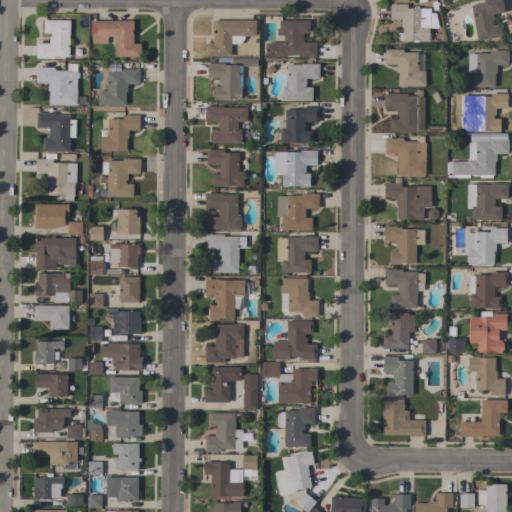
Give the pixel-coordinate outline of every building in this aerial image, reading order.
[(502,0),(504,12),(492,14),(493,21),(491,21),(492,25),(500,23),(502,36),(477,41),(472,14),(467,15),(465,8),(470,7),(470,5),(484,3),(483,0),(502,0)] [(430,28),(428,28),(428,33),(430,33),(430,39),(428,39),(428,41),(418,41),(418,42),(413,42),(413,40),(402,40),(402,27),(401,27),(401,19),(391,19),(391,21),(389,21),(389,4),(406,4),(406,8),(413,8),(413,6),(418,7),(418,8),(430,8),(430,28)] [(69,57),(53,57),(53,58),(36,58),(36,43),(49,43),(49,37),(50,37),(51,33),(43,33),(43,20),(69,20),(69,57)] [(114,21),(114,20),(133,20),(133,44),(140,44),(140,57),(114,57),(114,37),(107,37),(107,44),(92,43),(92,36),(91,36),(91,21),(114,21)] [(255,20),(255,36),(230,36),(230,56),(205,56),(205,43),(212,43),(212,20),(255,20)] [(309,20),(309,33),(303,33),(303,42),(316,42),(316,57),(298,57),(298,55),(286,55),(286,57),(265,57),(264,43),(269,43),(269,42),(283,42),(283,35),(276,35),(276,28),(279,28),(279,21),(309,20)] [(424,86),(397,86),(397,72),(396,72),(396,64),(384,64),(384,49),(402,49),(402,50),(403,50),(402,52),(417,52),(417,54),(424,54),(423,71),(425,71),(424,86)] [(496,65),(496,73),(495,73),(494,87),(467,87),(467,54),(475,54),(475,53),(489,53),(489,51),(490,51),(490,50),(508,50),(508,65),(496,65)] [(224,63),(224,65),(232,65),(232,58),(257,58),(257,66),(239,66),(239,86),(241,86),(241,100),(236,100),(236,99),(223,99),(223,100),(213,100),(213,86),(220,86),(220,85),(218,85),(218,78),(208,78),(208,82),(207,82),(207,63),(224,63)] [(282,100),(282,87),(286,87),(286,65),(301,65),(301,64),(319,64),(319,79),(305,79),(305,86),(304,86),(304,87),(312,87),(312,100),(282,100)] [(54,67),(54,69),(55,69),(55,70),(68,71),(69,67),(75,67),(75,72),(76,72),(76,73),(78,73),(78,78),(76,78),(76,105),(48,105),(49,90),(47,90),(47,83),(36,82),(36,67),(54,67)] [(120,72),(120,70),(121,70),(121,69),(139,69),(138,84),(127,84),(127,92),(125,92),(125,105),(98,105),(98,90),(106,90),(106,72),(107,72),(120,72)] [(423,131),(416,131),(416,132),(390,132),(390,119),(397,119),(397,115),(396,115),(396,109),(383,109),(383,94),(407,94),(407,96),(414,96),(414,90),(422,90),(422,97),(423,97),(423,131)] [(507,111),(505,111),(505,108),(495,108),(495,118),(500,118),(500,132),(493,132),(493,131),(475,131),(475,96),(490,96),(490,93),(507,93),(507,111)] [(222,106),(222,108),(246,107),(246,121),(237,122),(237,129),(240,129),(241,143),(211,143),(211,130),(218,130),(218,128),(218,121),(204,121),(204,107),(222,106)] [(280,128),(284,128),(284,110),(299,110),(299,107),(317,107),(317,122),(304,122),(304,131),(310,131),(310,144),(302,144),(302,143),(287,143),(280,143),(280,128)] [(54,113),(54,115),(69,115),(69,120),(74,120),(74,138),(69,138),(68,151),(42,151),(43,138),(50,138),(50,134),(48,134),(48,128),(36,128),(36,113),(54,113)] [(139,115),(139,130),(128,130),(128,138),(126,138),(126,151),(110,151),(110,152),(100,152),(100,137),(107,137),(107,119),(122,119),(122,115),(139,115)] [(507,153),(496,153),(496,161),(494,161),(494,175),(451,174),(452,161),(466,161),(466,159),(467,159),(468,142),(474,142),(474,141),(489,141),(489,140),(490,140),(490,133),(506,134),(506,138),(507,138),(507,153)] [(424,176),(397,175),(397,161),(396,161),(396,153),(384,153),(384,138),(402,138),(402,140),(403,140),(403,141),(415,141),(415,136),(423,136),(423,143),(425,143),(424,176)] [(206,150),(223,150),(223,153),(239,153),(239,171),(243,171),(243,187),(235,187),(235,186),(220,186),(212,186),(212,174),(218,174),(218,165),(205,165),(206,150)] [(275,152),(299,152),(299,150),(316,150),(316,170),(314,170),(314,165),(304,165),(304,173),(309,174),(309,186),(281,186),(281,175),(275,175),(275,152)] [(140,159),(139,174),(127,173),(127,180),(125,180),(125,184),(133,184),(132,197),(106,196),(107,174),(101,174),(101,162),(107,162),(107,160),(122,161),(122,158),(140,159)] [(52,159),(52,163),(76,163),(75,184),(74,184),(73,196),(72,196),(72,201),(64,201),(64,195),(47,195),(48,181),(46,181),(46,174),(35,174),(35,159),(52,159)] [(430,207),(422,207),(422,220),(412,220),(412,219),(396,219),(396,206),(394,206),(394,198),(385,198),(385,199),(384,199),(384,183),(394,182),(394,177),(400,177),(400,183),(401,183),(401,187),(430,186),(430,207)] [(507,183),(507,198),(494,198),(494,205),(493,205),(493,206),(500,206),(500,220),(471,220),(471,208),(466,208),(466,184),(490,184),(490,183),(507,183)] [(222,193),(222,194),(236,194),(237,216),(240,216),(240,229),(211,230),(211,216),(218,216),(218,215),(217,215),(217,208),(204,208),(204,193),(222,193)] [(318,193),(318,209),(304,208),(304,217),(311,217),(311,230),(280,230),(280,217),(275,217),(276,196),(286,196),(286,195),(300,195),(300,193),(318,193)] [(34,228),(34,204),(68,204),(68,213),(64,213),(64,225),(53,228),(34,228)] [(138,223),(139,223),(139,234),(115,234),(115,223),(116,223),(117,215),(116,215),(116,209),(135,209),(135,210),(139,210),(138,223)] [(81,222),(81,234),(67,234),(67,233),(66,233),(66,223),(67,223),(67,222),(81,222)] [(102,226),(102,240),(89,240),(89,226),(102,226)] [(415,264),(399,264),(399,265),(390,265),(390,251),(396,251),(397,248),(395,248),(395,241),(383,241),(383,226),(400,226),(400,229),(415,229),(415,230),(423,230),(423,245),(415,245),(415,264)] [(506,228),(506,244),(504,244),(504,243),(495,243),(495,251),(493,251),(493,264),(477,264),(477,265),(467,265),(467,252),(465,252),(465,233),(474,233),(474,232),(489,232),(489,228),(506,228)] [(223,235),(223,237),(245,237),(245,248),(238,248),(238,273),(211,273),(211,260),(219,260),(219,256),(217,256),(217,249),(205,249),(205,235),(223,235)] [(50,238),(50,236),(54,236),(54,238),(75,238),(74,265),(60,265),(60,267),(58,268),(55,267),(55,269),(35,268),(35,251),(34,251),(34,237),(50,238)] [(275,260),(275,237),(284,237),(299,237),(299,236),(316,236),(316,251),(303,251),(303,258),(302,258),(302,259),(310,260),(310,273),(280,273),(280,260),(275,260)] [(109,243),(119,243),(119,244),(138,244),(138,248),(139,248),(139,254),(138,254),(138,258),(136,258),(136,269),(129,269),(129,267),(117,267),(117,262),(109,262),(109,243)] [(101,256),(101,263),(103,263),(103,272),(101,272),(101,274),(89,274),(89,256),(101,256)] [(416,308),(390,307),(390,294),(398,294),(398,291),(396,291),(396,285),(383,284),(383,269),(401,270),(401,271),(416,272),(416,273),(424,273),(423,283),(416,283),(416,308)] [(81,302),(67,301),(66,303),(52,302),(53,296),(39,295),(39,296),(34,296),(34,282),(37,282),(37,273),(50,273),(50,272),(69,273),(69,278),(70,278),(69,290),(81,290),(81,302)] [(507,272),(506,287),(493,287),(493,296),(500,296),(500,309),(491,309),(491,308),(477,308),(477,309),(469,309),(469,295),(468,295),(468,275),(474,276),(474,275),(489,275),(489,272),(507,272)] [(138,277),(138,302),(118,302),(118,277),(138,277)] [(306,292),(308,292),(308,300),(317,301),(317,317),(302,317),(302,316),(301,316),(301,312),(280,312),(280,293),(279,293),(279,278),(306,279),(306,292)] [(218,318),(218,319),(208,319),(208,305),(215,306),(215,302),(213,302),(213,296),(204,296),(204,279),(217,279),(217,280),(243,280),(243,296),(234,296),(233,318),(218,318)] [(102,293),(102,308),(88,307),(88,293),(102,293)] [(68,306),(68,329),(49,329),(49,318),(33,318),(33,305),(68,306)] [(117,308),(117,311),(138,311),(138,318),(139,318),(139,334),(119,333),(119,334),(112,334),(112,320),(111,320),(111,315),(107,315),(107,308),(117,308)] [(492,311),(492,313),(507,313),(507,330),(497,330),(497,336),(495,336),(495,340),(502,340),(502,353),(476,353),(476,342),(469,342),(468,318),(476,318),(476,316),(478,316),(478,312),(492,311)] [(382,349),(382,335),(389,335),(389,313),(407,312),(407,315),(413,315),(414,332),(407,332),(408,348),(382,349)] [(311,321),(311,334),(304,334),(304,337),(306,337),(306,344),(316,344),(316,360),(301,360),(301,358),(300,358),(300,356),(288,357),(288,360),(272,360),(272,341),(286,341),(286,321),(311,321)] [(242,325),(242,357),(234,357),(234,358),(224,358),(224,363),(204,362),(204,346),(214,346),(214,338),(215,338),(215,324),(242,325)] [(101,327),(101,341),(88,341),(88,327),(101,327)] [(435,354),(421,354),(421,339),(435,339),(435,354)] [(464,353),(447,353),(447,349),(444,349),(444,341),(447,341),(447,339),(464,339),(464,353)] [(49,342),(49,341),(62,341),(62,349),(53,349),(52,363),(34,363),(34,350),(37,351),(37,341),(49,342)] [(111,363),(111,356),(100,356),(100,343),(119,343),(138,344),(138,357),(141,357),(141,370),(119,370),(119,369),(115,369),(115,363),(111,363)] [(412,372),(412,395),(396,395),(396,396),(387,396),(387,383),(394,383),(394,379),(392,379),(392,373),(384,373),(384,377),(382,377),(382,356),(397,356),(397,360),(411,360),(412,372)] [(468,356),(478,356),(478,358),(494,358),(494,370),(496,370),(496,378),(502,378),(502,377),(504,377),(504,396),(489,396),(489,389),(474,388),(475,371),(467,371),(468,356)] [(81,359),(80,370),(67,370),(67,358),(81,359)] [(101,362),(101,374),(87,374),(88,362),(101,362)] [(277,377),(261,377),(261,363),(278,362),(278,374),(291,374),(291,369),(307,368),(316,368),(316,381),(309,381),(310,403),(277,404),(277,377)] [(240,366),(240,381),(229,381),(229,403),(203,402),(203,389),(211,389),(211,366),(240,366)] [(256,409),(242,409),(242,393),(241,393),(241,389),(242,389),(242,373),(256,373),(256,386),(256,409)] [(66,374),(66,396),(48,396),(48,388),(34,388),(34,374),(66,374)] [(136,379),(137,379),(138,380),(139,381),(139,385),(138,385),(138,386),(138,391),(141,391),(141,403),(118,403),(118,392),(108,392),(108,377),(135,377),(136,379)] [(101,408),(87,408),(87,395),(101,395),(101,408)] [(408,420),(424,420),(424,437),(409,437),(409,435),(382,435),(382,399),(403,399),(403,410),(408,410),(408,420)] [(480,420),(480,399),(506,399),(506,413),(498,413),(498,436),(482,436),(482,437),(459,436),(459,420),(480,420)] [(314,407),(314,420),(306,420),(306,427),(304,427),(304,430),(302,430),(302,433),(310,434),(309,447),(283,446),(284,428),(275,427),(275,412),(284,412),(284,410),(298,410),(298,409),(299,409),(299,407),(314,407)] [(69,409),(69,417),(63,417),(63,424),(62,424),(62,429),(52,429),(52,432),(33,432),(33,418),(37,418),(37,409),(69,409)] [(119,410),(119,411),(138,411),(138,425),(141,425),(141,436),(115,436),(115,426),(105,426),(105,415),(104,415),(104,412),(106,412),(106,410),(119,410)] [(220,449),(220,450),(219,450),(219,452),(204,452),(204,436),(214,436),(214,429),(216,429),(216,426),(208,426),(208,413),(234,413),(234,430),(241,430),(241,449),(220,449)] [(75,426),(75,424),(80,424),(80,428),(83,428),(83,438),(80,438),(80,439),(66,438),(66,426),(75,426)] [(101,440),(87,440),(87,429),(101,429),(101,440)] [(76,442),(76,461),(67,461),(67,465),(49,465),(49,455),(33,455),(33,441),(76,442)] [(138,444),(137,458),(140,458),(140,461),(137,461),(137,471),(118,471),(118,469),(114,469),(114,458),(118,458),(118,444),(138,444)] [(283,470),(280,458),(301,454),(301,453),(311,451),(314,469),(313,469),(312,464),(307,465),(311,487),(294,490),(295,492),(279,495),(274,471),(283,470)] [(242,470),(242,455),(256,455),(256,470),(242,470)] [(210,496),(210,475),(203,475),(203,461),(212,461),(212,462),(229,462),(228,469),(241,469),(241,482),(242,482),(242,497),(210,496)] [(101,462),(101,474),(87,474),(87,462),(101,462)] [(51,478),(51,477),(62,477),(62,479),(63,479),(63,482),(62,482),(62,485),(61,485),(61,488),(60,488),(59,498),(52,498),(52,500),(38,499),(38,500),(33,500),(33,486),(32,486),(33,477),(51,478)] [(137,477),(137,501),(114,501),(114,499),(107,499),(107,497),(105,497),(105,477),(137,477)] [(505,511),(485,511),(485,504),(476,504),(476,490),(485,490),(485,484),(505,484),(505,511)] [(304,493),(315,501),(307,511),(295,504),(304,493)] [(446,508),(446,511),(414,511),(414,503),(427,503),(427,501),(435,501),(435,495),(434,495),(434,493),(451,493),(451,508),(446,508)] [(459,493),(473,493),(473,507),(459,507),(459,493)] [(82,494),(82,505),(80,505),(80,506),(66,506),(66,494),(82,494)] [(409,509),(405,509),(405,511),(371,511),(371,508),(370,508),(370,499),(383,499),(383,505),(387,505),(387,503),(393,503),(393,496),(388,496),(388,494),(409,494),(409,509)] [(100,495),(101,508),(87,508),(87,495),(100,495)] [(328,511),(330,496),(366,499),(365,511),(328,511)] [(214,511),(214,503),(240,503),(240,511),(214,511)]
